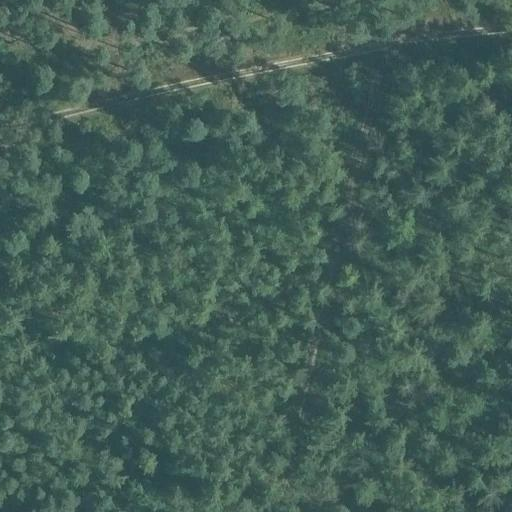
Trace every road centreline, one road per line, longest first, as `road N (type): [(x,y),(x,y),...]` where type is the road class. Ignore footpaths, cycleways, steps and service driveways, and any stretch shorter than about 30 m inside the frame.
road 1 (track): [(0,125),(340,55),(511,30)]
road 2 (track): [(271,511),(385,47)]
